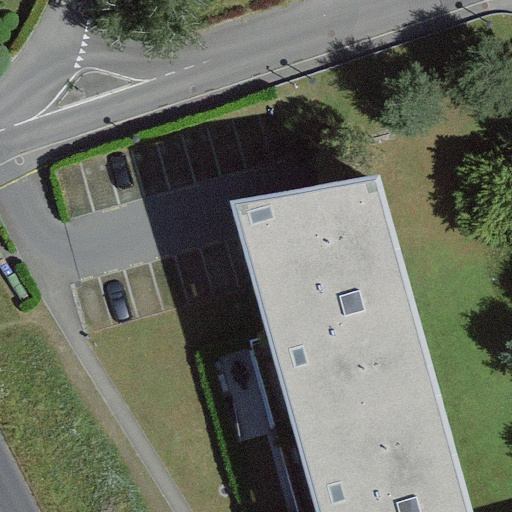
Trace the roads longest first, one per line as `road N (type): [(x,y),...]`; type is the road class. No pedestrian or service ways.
road 1 (residential): [(426,0),(179,78)]
road 2 (residential): [(179,78),(73,43),(7,134)]
road 3 (residential): [(39,124),(179,78)]
